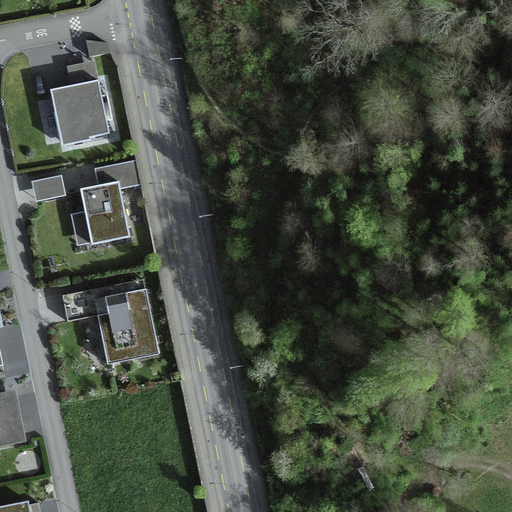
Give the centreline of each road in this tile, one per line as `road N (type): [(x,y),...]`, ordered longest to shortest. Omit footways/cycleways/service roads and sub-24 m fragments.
road 1 (secondary): [(133,11),(241,511)]
road 2 (residential): [(0,161),(69,511)]
road 3 (residential): [(133,11),(0,41)]
road 4 (track): [(401,511),(437,466),(461,460),(511,475)]
